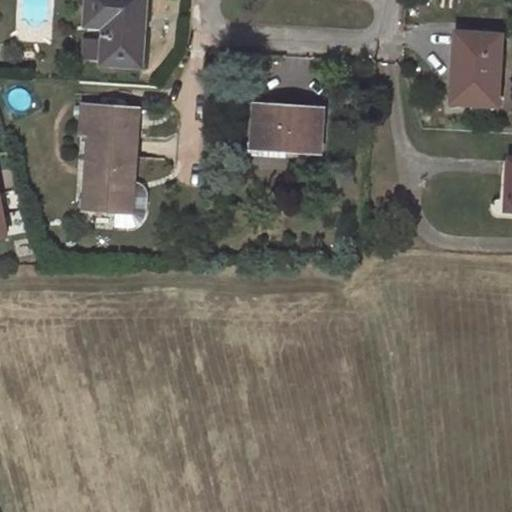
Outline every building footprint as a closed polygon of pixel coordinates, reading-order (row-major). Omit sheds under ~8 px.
[(142,65),(142,63),(146,0),(87,0),(85,24),(104,26),(103,63),(142,65)] [(462,58),(458,103),(498,106),(502,35),(457,31),(454,57),(462,58)] [(457,108),(458,103),(462,58),(454,57),(450,107),(457,108)] [(284,145),(283,150),(321,153),(324,109),(254,105),(252,143),(284,145)] [(140,108),(82,106),(81,134),(89,134),(85,209),(116,211),(132,212),(134,183),(137,156),(140,108)] [(283,156),(283,150),(284,145),(252,143),(248,143),(247,153),(283,156)] [(132,212),(116,211),(114,227),(126,227),(134,226),(139,222),(144,214),(145,208),(146,194),(145,189),(142,184),(134,183),(132,212)] [(0,192),(0,236),(9,235),(0,192)] [(332,293),(96,294),(96,350),(333,349),(332,293)] [(115,511),(108,486),(17,511),(115,511)]
